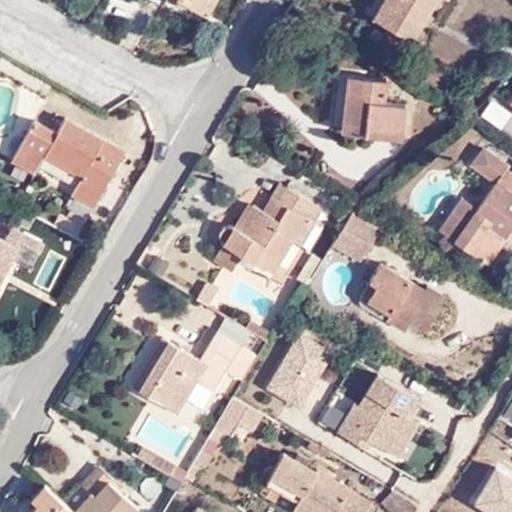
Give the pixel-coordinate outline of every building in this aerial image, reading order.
[(208,0),(194,0),(193,2),(201,9),(208,0)] [(373,0),(369,7),(414,35),(436,0),(373,0)] [(336,114),(351,114),(353,70),(338,70),(336,114)] [(353,70),(351,114),(350,127),(409,128),(411,97),(387,96),(388,72),(353,70)] [(92,198),(108,167),(91,157),(102,136),(57,112),(49,127),(27,114),(8,150),(24,159),(30,146),(77,170),(68,186),(92,198)] [(91,157),(108,167),(120,145),(102,136),(91,157)] [(511,163),(490,147),(476,165),(501,183),(482,208),(468,197),(445,229),(494,265),(511,239),(511,163)] [(280,178),(261,206),(272,212),(289,184),(280,178)] [(272,212),(261,206),(251,200),(236,224),(230,221),(222,219),(218,224),(216,232),(223,238),(214,255),(231,264),(236,253),(247,260),(252,253),(273,265),(290,236),(305,211),(313,216),(320,201),(289,184),(272,212)] [(353,247),(372,217),(356,207),(336,238),(353,247)] [(305,211),(290,236),(304,244),(319,220),(313,216),(305,211)] [(0,307),(9,312),(35,257),(0,239),(0,307)] [(399,306),(413,317),(429,326),(449,292),(431,280),(427,286),(387,258),(374,279),(379,282),(371,295),(396,311),(399,306)] [(408,326),(413,317),(399,306),(396,311),(393,317),(408,326)] [(306,344),(317,327),(305,319),(293,336),(306,344)] [(251,346),(213,321),(197,347),(164,328),(132,378),(174,406),(195,371),(209,382),(222,360),(236,368),(251,346)] [(384,452),(406,416),(416,400),(364,371),(345,400),(338,397),(322,425),(343,438),(340,442),(356,453),(370,444),(384,452)] [(240,406),(229,398),(206,436),(214,440),(229,415),(232,418),(240,406)] [(416,423),(406,416),(384,452),(395,459),(416,423)] [(148,460),(154,448),(142,440),(134,452),(148,460)] [(148,460),(166,472),(172,459),(154,448),(148,460)] [(198,449),(189,464),(199,470),(209,455),(198,449)] [(359,511),(364,504),(324,479),(321,484),(309,476),(312,473),(279,453),(261,480),(293,500),(287,509),(291,511),(359,511)] [(75,511),(125,511),(133,503),(103,477),(108,473),(93,458),(74,478),(86,488),(70,506),(75,511)] [(64,511),(70,506),(43,482),(33,492),(37,496),(22,511),(64,511)] [(383,511),(412,511),(413,511),(386,493),(375,504),(383,511)]
